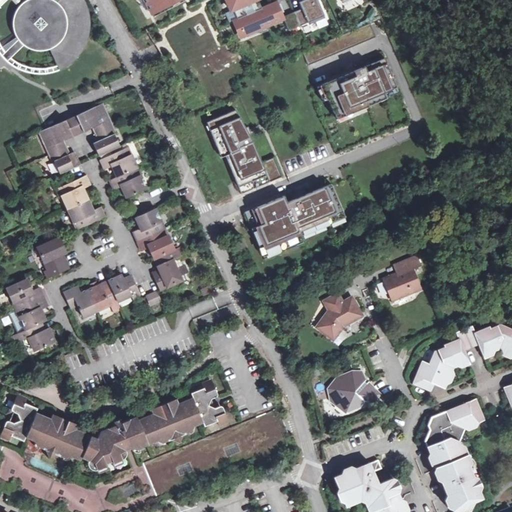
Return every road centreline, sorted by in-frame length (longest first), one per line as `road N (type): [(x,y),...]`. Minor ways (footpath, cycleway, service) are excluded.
road 1 (residential): [(205,217),(415,130),(388,46),(316,71)]
road 2 (residential): [(305,474),(293,397),(205,217)]
road 3 (residential): [(189,183),(100,0)]
